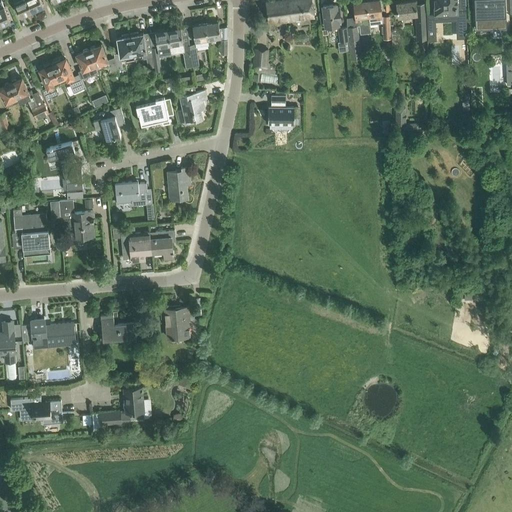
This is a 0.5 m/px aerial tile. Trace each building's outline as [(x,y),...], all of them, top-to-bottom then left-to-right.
[(33,11),(27,0),(14,0),(21,16),(26,14),(27,15),(32,13),(32,11),(33,11)] [(27,0),(33,11),(34,10),(35,11),(39,10),(39,8),(44,6),(41,0),(27,0)] [(315,17),(312,0),(280,0),(266,2),(269,23),(315,17)] [(356,16),(347,17),(348,26),(350,41),(349,41),(351,56),(361,55),(358,31),(370,29),(371,29),(370,24),(369,16),(367,1),(366,1),(366,0),(360,1),(354,2),(356,16)] [(383,20),(382,16),(380,0),(368,0),(367,1),(369,16),(370,24),(383,23),(383,26),(382,26),(382,32),(384,32),(384,38),(391,38),(390,19),(383,20)] [(425,2),(416,4),(416,0),(397,3),(399,17),(417,15),(418,40),(427,40),(425,2)] [(434,0),(435,13),(436,20),(456,19),(456,13),(457,13),(457,10),(466,10),(466,0),(434,0)] [(474,0),(476,26),(507,24),(505,0),(474,0)] [(11,21),(2,1),(0,1),(0,25),(0,26),(1,27),(6,25),(5,23),(11,21)] [(341,22),(339,8),(337,8),(336,4),(323,6),(326,27),(338,25),(340,42),(343,41),(343,46),(348,45),(348,41),(350,41),(348,26),(342,27),(341,22)] [(219,27),(218,21),(206,23),(208,39),(221,37),(221,39),(227,39),(228,26),(219,27)] [(208,39),(206,23),(193,25),(195,41),(208,39)] [(183,42),(181,27),(168,29),(172,51),(184,49),(187,67),(193,66),(189,44),(184,45),(184,42),(183,42)] [(172,51),(168,29),(156,31),(158,45),(152,46),(155,62),(154,62),(156,71),(162,70),(160,56),(163,55),(163,52),(172,51)] [(146,47),(143,33),(139,34),(138,32),(130,33),(135,58),(143,57),(148,56),(149,63),(154,62),(155,62),(152,46),(146,47)] [(135,58),(130,33),(122,34),(122,37),(118,37),(120,54),(115,56),(117,69),(123,66),(122,60),(126,59),(126,60),(135,58)] [(200,65),(196,43),(189,44),(193,66),(200,65)] [(107,59),(102,44),(96,46),(94,45),(91,47),(90,48),(89,49),(97,69),(109,64),(112,71),(117,69),(115,56),(107,59)] [(267,67),(269,49),(255,47),(253,66),(267,67)] [(83,51),(77,53),(83,68),(78,70),(79,73),(80,73),(82,78),(98,72),(97,69),(89,49),(88,49),(86,48),(84,49),(83,51)] [(74,76),(66,58),(61,60),(60,58),(52,62),(61,82),(67,79),(68,80),(69,80),(74,92),(86,86),(82,78),(80,73),(79,73),(74,76)] [(61,82),(52,62),(44,65),(45,67),(40,69),(48,87),(43,89),(46,98),(52,96),(53,96),(58,94),(58,93),(55,85),(61,82)] [(29,91),(22,77),(17,80),(15,79),(12,80),(12,82),(11,82),(18,98),(18,97),(25,94),(26,98),(28,98),(37,118),(49,112),(45,102),(44,103),(39,92),(34,95),(31,90),(29,91)] [(18,98),(11,82),(10,83),(8,82),(5,83),(5,85),(0,87),(0,88),(6,102),(7,101),(9,105),(19,100),(18,97),(18,98)] [(205,108),(202,97),(206,96),(205,89),(180,94),(183,109),(177,110),(180,122),(195,118),(196,120),(203,119),(200,109),(205,108)] [(286,94),(271,94),(271,102),(274,102),(274,105),(268,105),(268,123),(294,124),(294,106),(286,106),(286,94)] [(156,100),(136,104),(138,112),(139,112),(141,123),(147,122),(147,121),(161,118),(162,123),(170,121),(168,115),(174,114),(170,97),(164,99),(164,95),(155,97),(156,100)] [(419,131),(419,122),(406,122),(406,106),(396,105),(396,132),(419,131)] [(121,135),(117,121),(124,119),(121,106),(99,113),(101,118),(94,120),(96,130),(103,128),(106,138),(121,135)] [(10,126),(5,111),(0,112),(0,119),(4,128),(10,126)] [(72,141),(47,148),(50,159),(60,156),(66,177),(67,189),(83,187),(81,167),(75,167),(71,153),(75,152),(72,141)] [(23,142),(4,148),(9,160),(27,154),(23,142)] [(181,166),(181,169),(167,170),(168,186),(172,185),(173,199),(188,198),(186,181),(190,180),(189,165),(181,166)] [(138,186),(138,180),(132,181),(115,182),(117,202),(140,200),(138,186)] [(62,226),(75,225),(76,233),(74,233),(75,238),(88,237),(87,235),(94,235),(93,225),(91,226),(90,219),(94,218),(93,210),(74,211),(73,199),(59,200),(62,226)] [(13,209),(15,232),(22,231),(23,248),(50,245),(48,225),(47,225),(46,211),(23,213),(22,208),(13,209)] [(151,237),(150,237),(151,252),(164,251),(164,258),(173,257),(173,252),(174,252),(174,250),(173,250),(172,236),(176,236),(175,229),(155,231),(150,231),(151,237)] [(151,252),(150,237),(151,237),(150,231),(125,233),(126,239),(122,240),(123,257),(131,257),(131,261),(145,260),(145,252),(151,252)] [(467,291),(479,291),(479,282),(467,282),(467,291)] [(167,305),(160,305),(161,318),(166,317),(168,336),(190,334),(188,318),(194,317),(193,305),(180,306),(180,307),(167,309),(167,305)] [(101,340),(121,339),(120,336),(137,335),(136,321),(115,323),(114,312),(101,313),(102,333),(100,333),(101,340)] [(45,318),(32,319),(34,347),(75,343),(73,322),(45,324),(45,318)] [(0,332),(0,351),(6,351),(7,361),(16,360),(15,352),(16,352),(13,320),(3,321),(4,332),(0,332)] [(183,374),(195,376),(196,366),(184,364),(183,374)] [(142,386),(124,387),(126,411),(120,411),(120,410),(100,411),(101,423),(121,421),(143,419),(145,417),(142,386)] [(63,422),(61,399),(46,401),(45,395),(36,396),(15,398),(16,409),(24,408),(25,419),(47,417),(47,423),(63,422)] [(210,475),(135,511),(183,511),(220,495),(210,475)]
